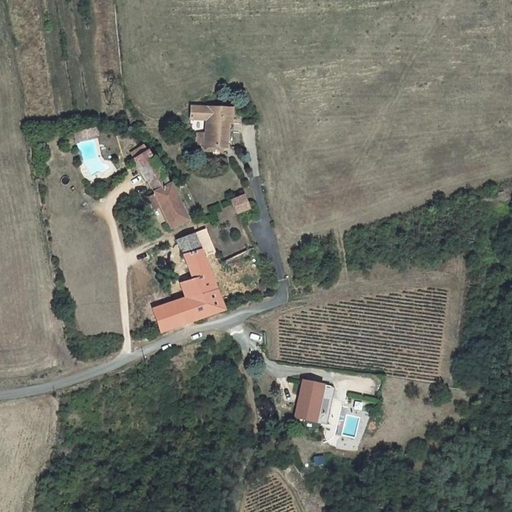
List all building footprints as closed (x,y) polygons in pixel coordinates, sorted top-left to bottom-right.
[(207,120),(206,134),(205,145),(205,146),(232,149),(234,123),(231,123),(233,109),(192,105),(190,119),(207,120)] [(76,142),(100,135),(98,125),(73,132),(76,142)] [(205,145),(206,134),(196,133),(195,144),(205,145)] [(189,220),(172,185),(147,141),(130,151),(154,194),(171,228),(189,220)] [(232,200),(237,211),(250,205),(245,194),(232,200)] [(188,299),(156,312),(165,334),(226,309),(195,232),(177,240),(194,280),(182,285),(188,299)] [(305,380),(302,394),(306,395),(302,418),(318,421),(325,384),(305,380)] [(306,395),(302,394),(298,417),(302,418),(306,395)]
